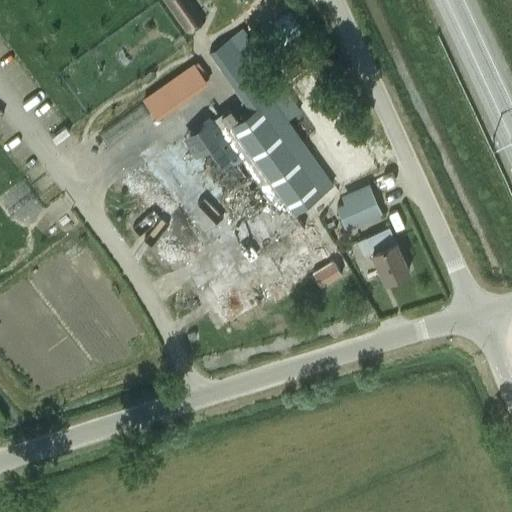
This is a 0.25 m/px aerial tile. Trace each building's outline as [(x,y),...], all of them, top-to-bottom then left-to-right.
[(193,27),(198,23),(205,18),(192,0),(162,0),(185,32),(193,27)] [(228,64),(221,69),(241,97),(263,82),(274,74),(254,45),(228,64)] [(284,87),(272,95),(288,118),(300,109),(284,87)] [(0,193),(0,194),(24,225),(45,209),(21,177),(0,193)] [(372,188),(336,204),(346,225),(382,209),(372,188)] [(389,226),(366,236),(357,241),(363,255),(373,251),(386,279),(409,269),(389,226)] [(334,260),(313,273),(321,285),(342,274),(334,260)]
